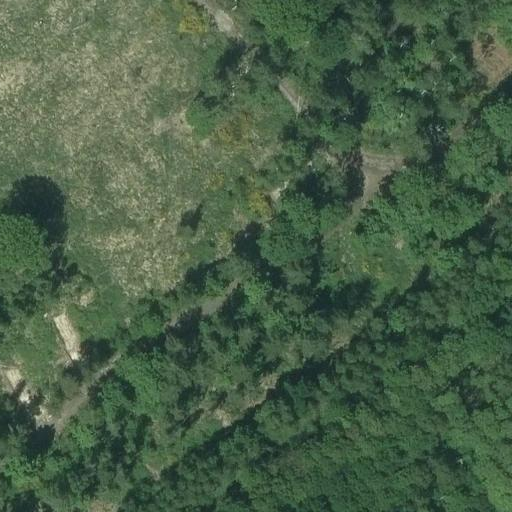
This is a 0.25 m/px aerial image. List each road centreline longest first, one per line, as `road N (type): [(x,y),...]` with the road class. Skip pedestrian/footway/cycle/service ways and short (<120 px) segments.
road 1 (track): [(215,0),(375,191),(0,470)]
road 2 (track): [(214,511),(511,284)]
road 3 (track): [(375,191),(511,80)]
